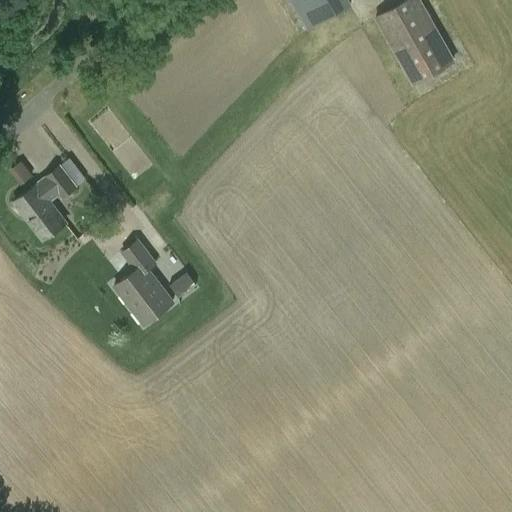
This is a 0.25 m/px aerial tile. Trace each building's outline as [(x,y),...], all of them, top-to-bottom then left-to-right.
[(288,0),(307,31),(352,5),(349,0),(288,0)] [(404,0),(375,17),(413,85),(454,61),(420,0),(404,0)] [(19,179),(29,164),(17,157),(7,172),(19,179)] [(66,222),(49,201),(60,193),(62,196),(75,187),(60,166),(14,201),(43,240),(66,222)] [(144,324),(173,302),(147,269),(156,262),(138,237),(120,251),(134,269),(113,284),(144,324)] [(178,297),(187,291),(177,278),(169,284),(178,297)]
